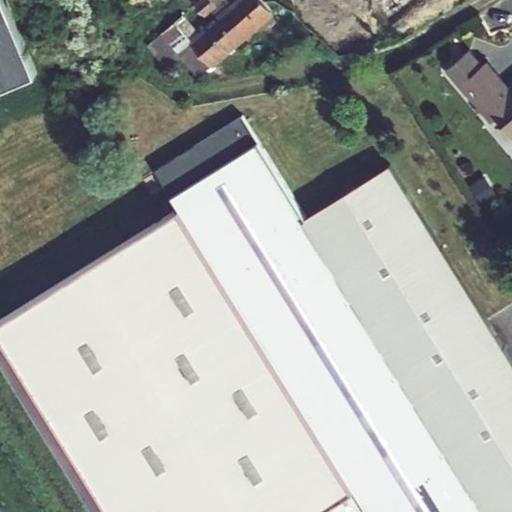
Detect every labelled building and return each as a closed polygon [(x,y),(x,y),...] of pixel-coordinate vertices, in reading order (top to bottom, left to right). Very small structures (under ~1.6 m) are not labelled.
[(0,0),(0,94),(33,81),(0,0)] [(240,0),(219,18),(240,42),(275,12),(264,0),(240,0)] [(166,31),(185,54),(202,75),(240,42),(219,18),(195,38),(178,20),(166,31)] [(154,42),(173,65),(185,54),(166,31),(154,42)] [(511,94),(508,90),(510,88),(488,62),(482,66),(469,52),(450,69),(482,107),(495,122),(500,118),(511,132),(511,94)] [(477,110),(482,107),(450,69),(446,73),(477,110)] [(511,511),(511,357),(394,169),(309,223),(244,120),(167,169),(183,195),(174,200),(182,213),(0,326),(0,331),(113,511),(511,511)] [(158,174),(174,200),(183,195),(167,169),(158,174)]
